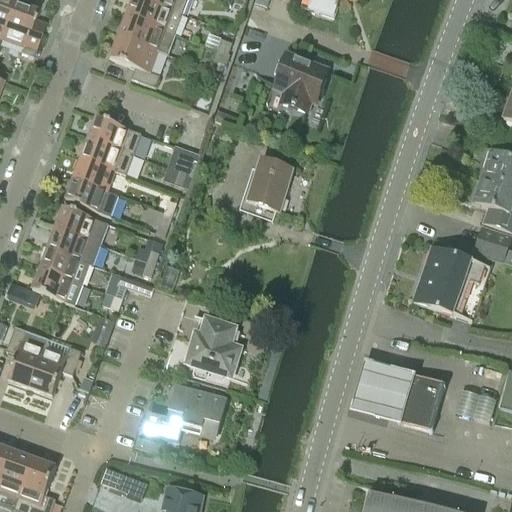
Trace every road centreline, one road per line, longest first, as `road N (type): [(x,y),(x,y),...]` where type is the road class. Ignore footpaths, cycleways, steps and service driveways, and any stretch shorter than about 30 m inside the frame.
road 1 (residential): [(323,426),(410,142),(463,0)]
road 2 (residential): [(323,426),(511,474)]
road 3 (residential): [(0,243),(61,72)]
road 4 (residential): [(94,451),(151,292)]
road 5 (residential): [(204,126),(61,72)]
